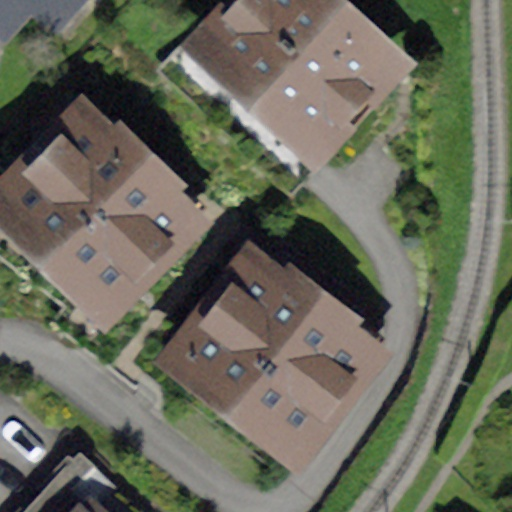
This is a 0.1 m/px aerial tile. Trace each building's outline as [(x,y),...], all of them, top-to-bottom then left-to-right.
[(47,0),(55,7),(61,0),(0,0),(0,10),(4,15),(17,0),(47,0)] [(248,0),(213,38),(316,134),(384,60),(318,0),(248,0)] [(7,197),(105,294),(177,213),(136,177),(151,160),(114,128),(99,145),(73,122),(7,197)] [(253,266),(186,351),(295,436),(362,350),(319,317),(332,300),(294,270),(280,287),(253,266)] [(144,511),(80,453),(25,511),(144,511)]
